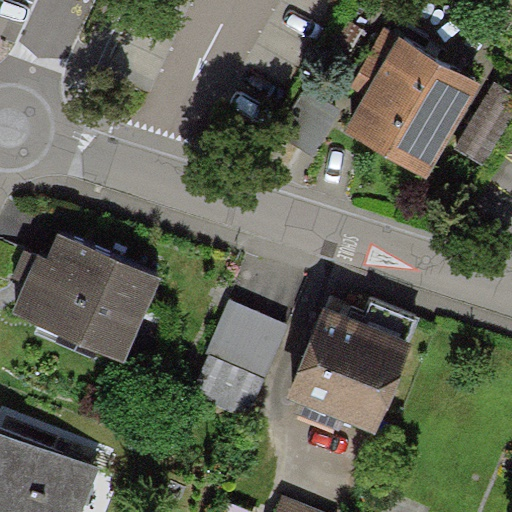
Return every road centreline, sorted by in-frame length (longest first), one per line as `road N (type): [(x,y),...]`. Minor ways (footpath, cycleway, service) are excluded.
road 1 (residential): [(11,126),(511,286)]
road 2 (residential): [(65,0),(11,126)]
